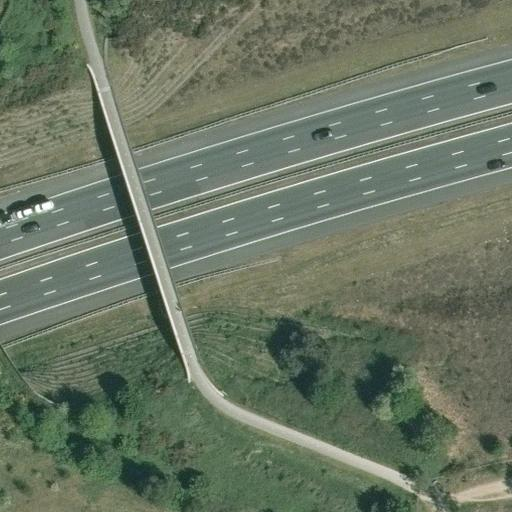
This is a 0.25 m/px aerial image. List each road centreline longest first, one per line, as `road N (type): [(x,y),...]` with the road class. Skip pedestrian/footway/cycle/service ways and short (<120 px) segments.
road 1 (motorway): [(0,303),(285,209),(511,146)]
road 2 (motorway): [(511,81),(0,238)]
